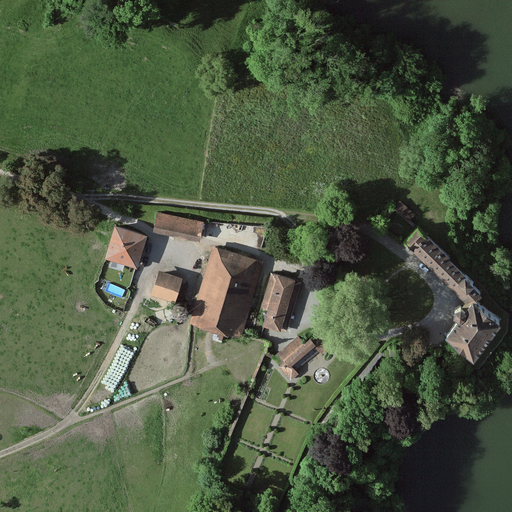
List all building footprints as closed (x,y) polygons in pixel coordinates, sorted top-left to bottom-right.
[(396,211),(413,225),(418,218),(401,204),(396,211)] [(206,222),(160,213),(157,232),(202,241),(206,222)] [(141,268),(151,237),(118,226),(108,257),(141,268)] [(421,232),(408,247),(476,304),(464,318),(472,325),(460,338),(489,362),(511,333),(511,321),(490,303),(497,294),(421,232)] [(265,262),(213,247),(192,326),(244,340),(265,262)] [(184,278),(160,270),(152,296),(175,304),(184,278)] [(302,282),(281,276),(266,326),(287,332),(302,282)] [(293,381),(302,374),(295,366),(318,347),(324,355),(334,347),(322,333),(307,344),(301,336),(276,356),(283,365),(281,367),(293,381)]
